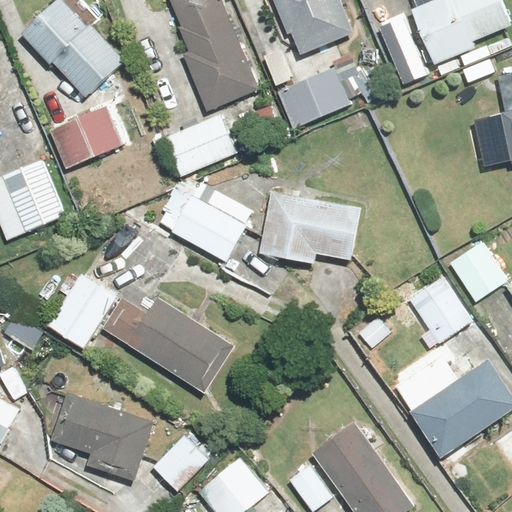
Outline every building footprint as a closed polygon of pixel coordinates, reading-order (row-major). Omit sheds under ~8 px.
[(69,0),(63,0),(24,40),(83,99),(126,57),(69,0)] [(264,87),(223,0),(165,0),(189,51),(177,56),(205,115),(264,87)] [(342,0),(276,0),(300,57),(356,33),(342,0)] [(511,25),(501,0),(409,0),(416,15),(387,27),(407,75),(511,32),(511,25)] [(334,68),(277,92),(293,131),(351,107),(334,68)] [(104,105),(49,128),(68,172),(123,149),(104,105)] [(226,111),(160,135),(175,177),(241,153),(226,111)] [(511,112),(499,117),(511,164),(511,112)] [(43,160),(0,179),(0,226),(7,243),(68,216),(43,160)] [(202,180),(169,231),(222,264),(254,212),(202,180)] [(268,186),(257,251),(316,262),(318,253),(354,259),(364,203),(268,186)] [(451,263),(474,295),(508,272),(485,239),(451,263)] [(81,268),(44,326),(89,354),(103,331),(206,395),(238,343),(137,280),(127,297),(81,268)] [(443,275),(409,299),(440,343),(474,319),(443,275)] [(511,279),(503,285),(511,298),(511,279)] [(368,357),(392,333),(370,312),(346,336),(368,357)] [(511,378),(491,348),(407,408),(441,457),(511,406),(511,378)] [(30,406),(0,390),(0,441),(9,446),(30,406)] [(138,480),(156,421),(64,392),(50,436),(90,449),(86,463),(138,480)] [(405,511),(412,508),(351,422),(309,451),(314,458),(288,476),(312,511),(336,495),(348,511),(405,511)] [(220,461),(195,434),(165,462),(190,489),(220,461)] [(241,453),(195,492),(212,511),(244,511),(272,488),(241,453)]
